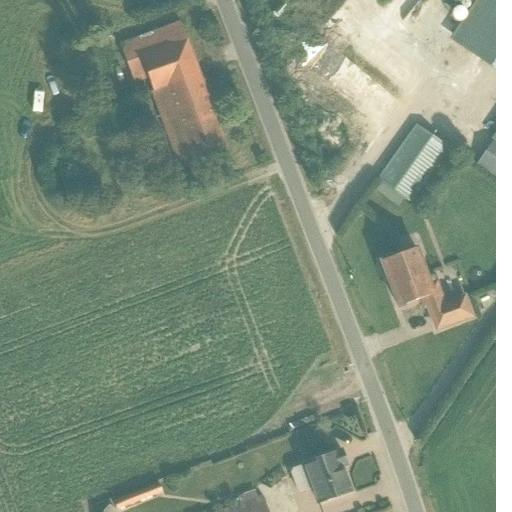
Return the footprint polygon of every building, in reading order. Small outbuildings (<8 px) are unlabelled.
[(377,0),(399,17),(405,9),(406,10),(411,3),(407,0),(377,0)] [(511,0),(475,0),(448,42),(511,84),(511,109),(490,141),(492,142),(475,167),(511,192),(511,0)] [(178,171),(227,152),(180,25),(119,47),(133,85),(147,80),(152,94),(150,94),(178,171)] [(415,126),(376,181),(380,184),(375,191),(397,206),(402,200),(409,204),(448,149),(415,126)] [(335,195),(341,187),(329,179),(323,187),(335,195)] [(391,311),(429,297),(412,249),(374,262),(391,311)] [(307,389),(313,403),(346,391),(340,377),(307,389)] [(341,452),(288,471),(297,496),(309,490),(315,506),(352,493),(340,468),(347,466),(341,452)] [(116,511),(162,494),(159,485),(112,502),(116,511)] [(238,505),(256,498),(254,491),(235,498),(238,505)] [(238,505),(216,511),(266,511),(261,497),(256,498),(238,505)]
